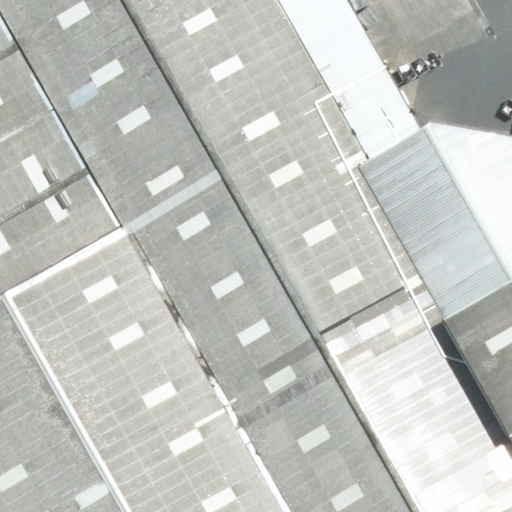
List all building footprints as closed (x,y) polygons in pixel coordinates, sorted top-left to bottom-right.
[(258,0),(0,0),(0,8),(122,232),(275,511),(511,511),(511,463),(354,174),(258,0)] [(511,0),(503,0),(511,17),(511,0)] [(0,298),(122,232),(0,8),(0,298)] [(354,174),(511,463),(511,142),(423,134),(354,174)] [(0,298),(0,511),(275,511),(122,232),(0,298)]
